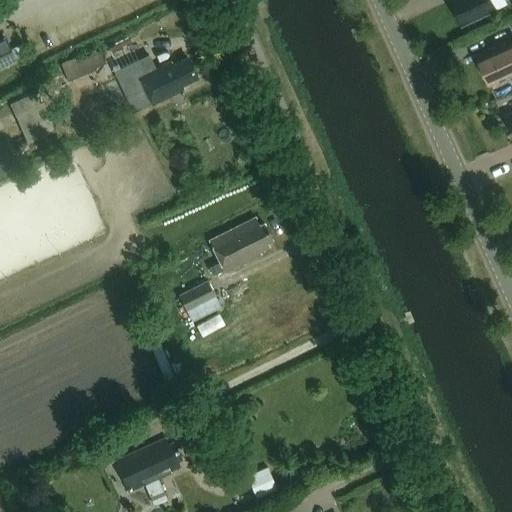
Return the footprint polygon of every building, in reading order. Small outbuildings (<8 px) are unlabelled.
[(453,0),(450,2),(462,27),(496,11),(491,0),(453,0)] [(5,38),(0,40),(0,68),(16,60),(5,38)] [(490,87),(511,76),(511,43),(477,59),(490,87)] [(150,56),(114,72),(133,113),(153,104),(152,102),(182,88),(180,84),(196,77),(187,57),(172,64),(170,60),(155,67),(150,56)] [(32,147),(50,142),(37,94),(19,99),(32,147)] [(0,176),(17,169),(6,140),(0,142),(0,176)] [(221,263),(210,269),(213,276),(225,271),(226,272),(260,256),(258,253),(270,247),(267,242),(273,240),(264,222),(259,225),(256,219),(210,241),(221,263)] [(208,283),(179,298),(192,323),(221,309),(208,283)] [(175,461),(181,459),(174,443),(168,445),(165,439),(115,462),(129,492),(139,488),(138,485),(178,467),(175,461)] [(247,479),(257,502),(276,494),(266,471),(247,479)]
